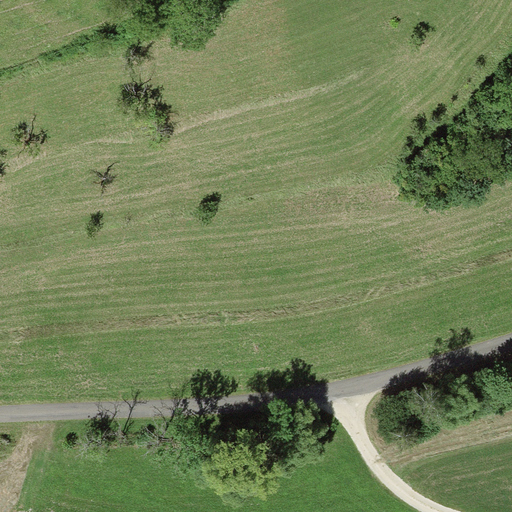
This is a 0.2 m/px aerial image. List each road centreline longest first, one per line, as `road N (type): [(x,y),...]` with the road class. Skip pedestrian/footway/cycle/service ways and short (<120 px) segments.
road 1 (unclassified): [(511,343),(346,391),(149,409),(0,412)]
road 2 (track): [(440,511),(401,494),(359,441),(346,391)]
